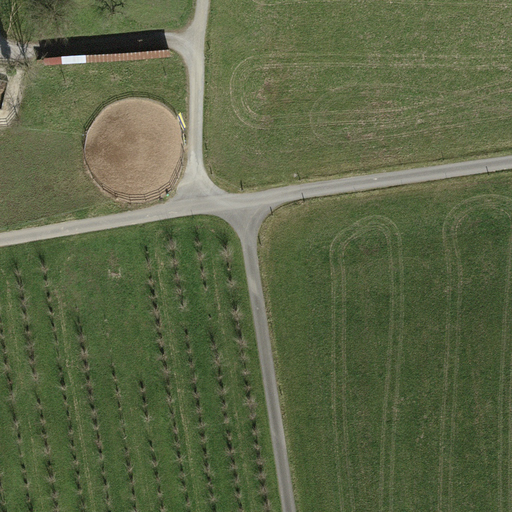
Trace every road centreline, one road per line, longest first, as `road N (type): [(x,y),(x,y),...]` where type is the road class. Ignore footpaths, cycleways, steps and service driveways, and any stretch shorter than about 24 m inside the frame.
road 1 (track): [(288,511),(240,200)]
road 2 (track): [(511,161),(240,200)]
road 3 (track): [(240,200),(0,239)]
road 4 (track): [(198,205),(202,0)]
